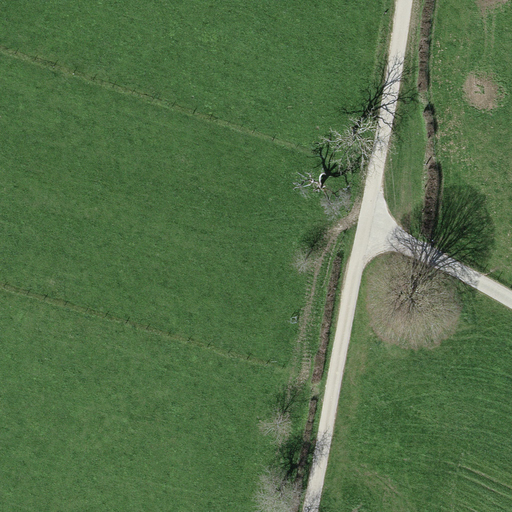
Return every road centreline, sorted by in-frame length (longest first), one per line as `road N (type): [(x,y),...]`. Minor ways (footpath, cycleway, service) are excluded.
road 1 (unclassified): [(366,229),(307,511)]
road 2 (unclassified): [(366,229),(404,0)]
road 3 (unclassified): [(511,305),(366,229)]
